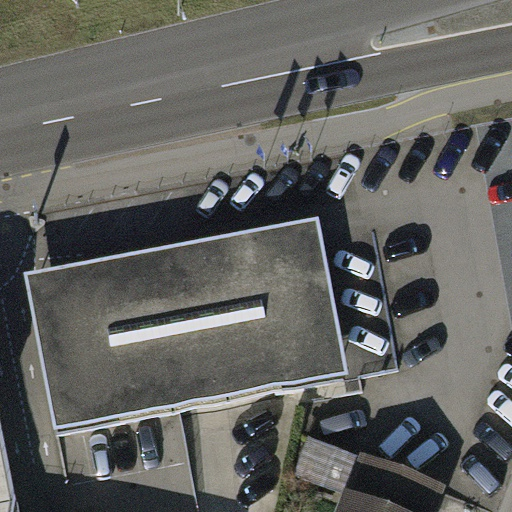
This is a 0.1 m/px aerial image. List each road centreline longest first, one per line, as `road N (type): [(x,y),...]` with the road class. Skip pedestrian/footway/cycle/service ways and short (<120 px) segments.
road 1 (primary): [(198,91),(401,74),(511,51)]
road 2 (primary): [(418,0),(198,91)]
road 3 (primary): [(0,134),(198,91)]
